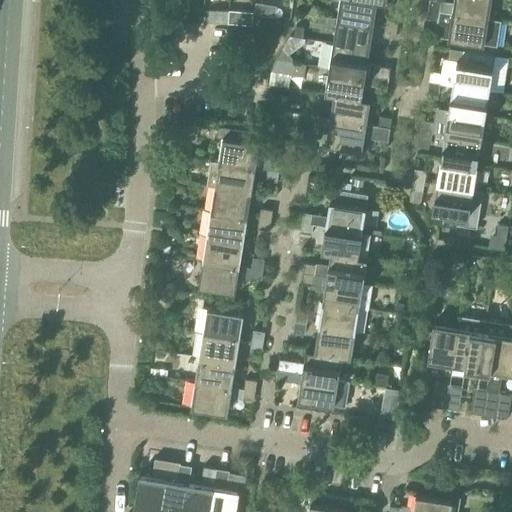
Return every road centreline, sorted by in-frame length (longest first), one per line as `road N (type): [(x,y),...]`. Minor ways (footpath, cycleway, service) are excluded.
road 1 (residential): [(511,441),(437,428),(408,463),(122,422)]
road 2 (residential): [(126,297),(137,75)]
road 3 (secondary): [(0,152),(10,0)]
road 4 (residential): [(126,297),(0,285)]
road 5 (residential): [(137,75),(262,94)]
road 6 (residential): [(122,422),(126,297)]
